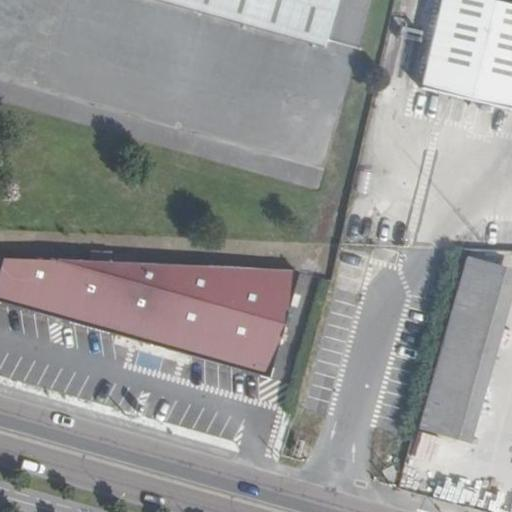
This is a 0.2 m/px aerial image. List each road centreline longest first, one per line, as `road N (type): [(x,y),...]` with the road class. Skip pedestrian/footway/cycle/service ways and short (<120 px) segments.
road 1 (primary): [(346,511),(0,413)]
road 2 (primary): [(0,449),(217,511)]
